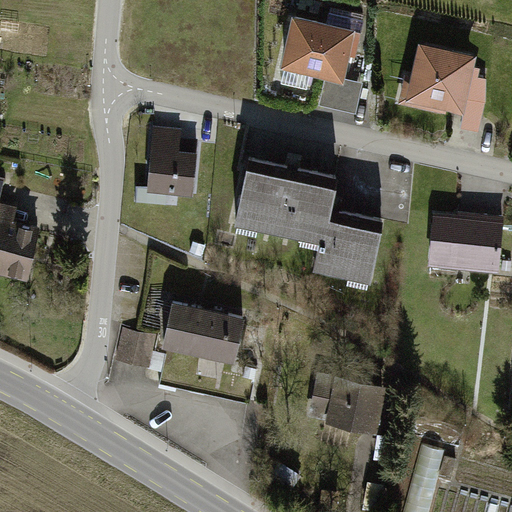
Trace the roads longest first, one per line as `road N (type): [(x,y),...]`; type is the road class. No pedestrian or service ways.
road 1 (residential): [(511,172),(105,82)]
road 2 (residential): [(105,82),(112,144),(99,337),(67,413)]
road 3 (primary): [(67,413),(222,511)]
